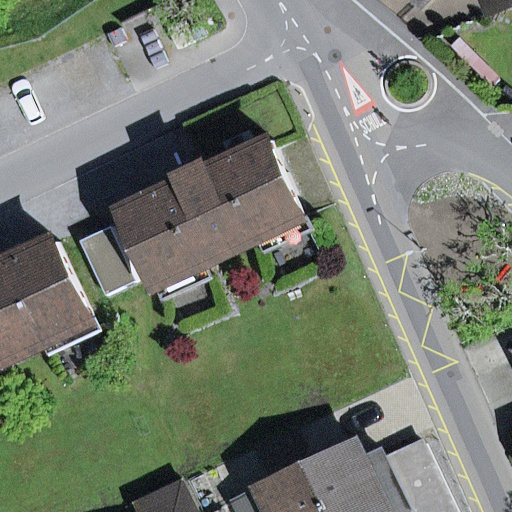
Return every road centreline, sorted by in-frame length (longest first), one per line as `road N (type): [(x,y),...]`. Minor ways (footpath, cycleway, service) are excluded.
road 1 (residential): [(503,511),(372,202),(360,152)]
road 2 (residential): [(0,180),(303,31)]
road 3 (residential): [(360,152),(303,31)]
road 4 (residential): [(482,153),(415,141),(360,152)]
